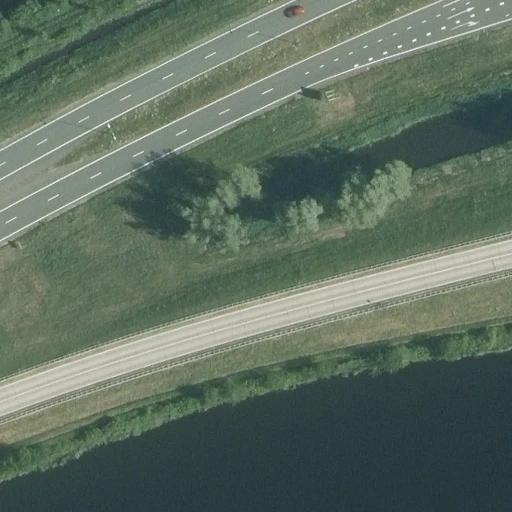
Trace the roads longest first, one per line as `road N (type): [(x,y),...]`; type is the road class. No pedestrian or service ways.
road 1 (trunk): [(0,235),(361,54),(496,0)]
road 2 (trunk): [(332,0),(0,172)]
